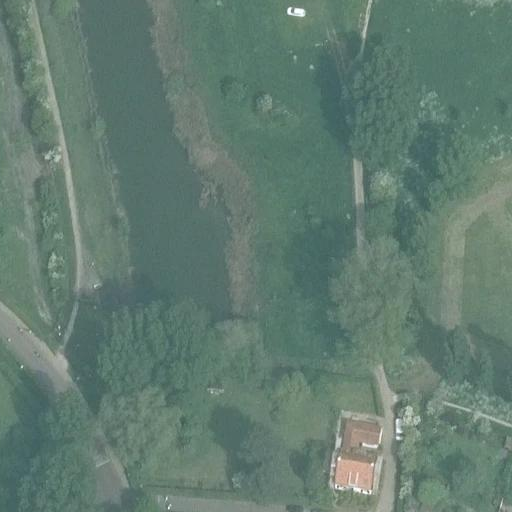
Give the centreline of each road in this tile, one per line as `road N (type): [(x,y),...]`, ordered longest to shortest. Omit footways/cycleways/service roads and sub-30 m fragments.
road 1 (residential): [(386,511),(393,448),(363,292),(354,134),(332,41)]
road 2 (tertiary): [(120,505),(62,401),(0,324)]
